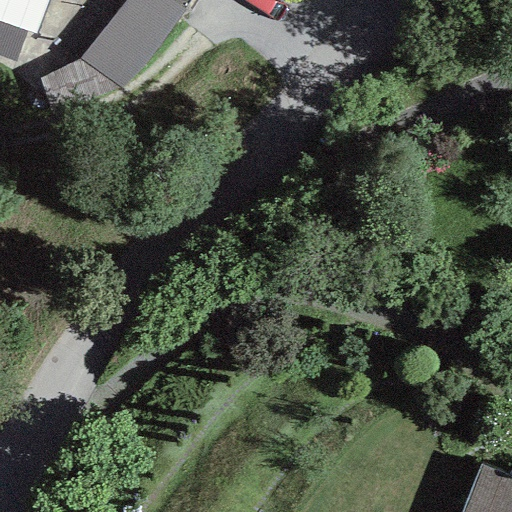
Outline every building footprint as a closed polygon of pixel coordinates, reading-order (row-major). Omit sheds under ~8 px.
[(47,0),(0,0),(0,22),(26,32),(34,35),(47,0)] [(121,91),(183,10),(170,0),(125,0),(80,59),(118,88),(121,91)] [(0,57),(14,63),(26,32),(0,22),(0,57)] [(51,116),(118,88),(80,59),(38,80),(51,116)] [(511,511),(511,477),(479,464),(460,511),(511,511)]
